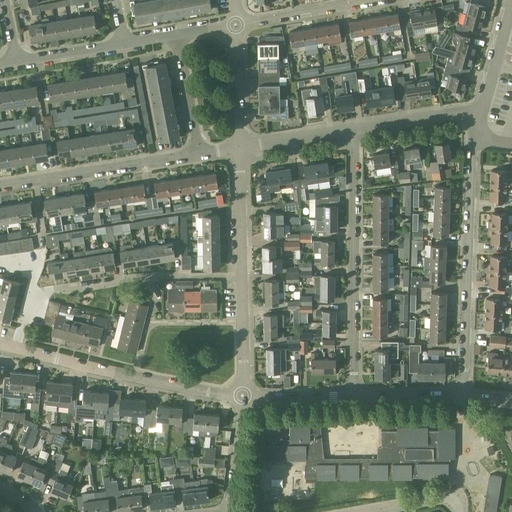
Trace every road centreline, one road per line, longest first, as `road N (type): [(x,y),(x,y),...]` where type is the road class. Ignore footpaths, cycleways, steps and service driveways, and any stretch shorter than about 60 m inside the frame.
road 1 (residential): [(351,393),(354,128)]
road 2 (residential): [(462,395),(475,137)]
road 3 (residential): [(241,396),(15,348)]
road 4 (residential): [(29,293),(124,278),(242,275)]
road 5 (residential): [(0,186),(198,153)]
road 6 (residential): [(235,25),(383,0)]
road 7 (unclassified): [(242,275),(237,148)]
road 8 (residential): [(354,128),(479,114)]
road 9 (unclassified): [(237,148),(235,25)]
road 10 (unclassified): [(241,396),(242,275)]
